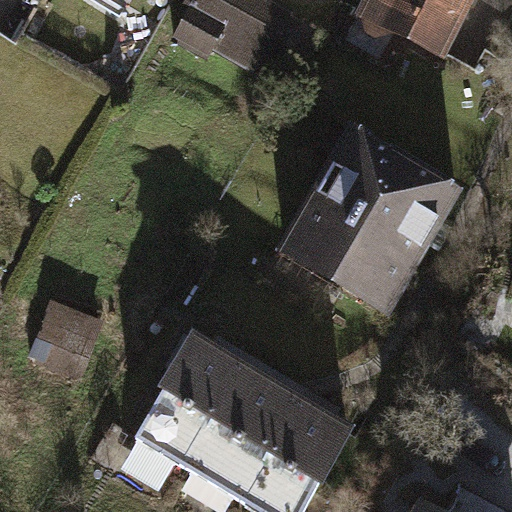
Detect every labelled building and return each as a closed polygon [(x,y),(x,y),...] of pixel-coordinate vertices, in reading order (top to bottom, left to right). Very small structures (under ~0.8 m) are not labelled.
[(261,66),(288,82),(317,32),(268,4),(269,0),(186,0),(180,10),(188,15),(174,39),(209,60),(216,48),(257,73),(261,66)] [(372,0),(365,14),(442,52),(467,0),(372,0)] [(286,251),(375,304),(400,262),(412,270),(458,194),(364,137),(344,170),(337,166),(286,251)] [(98,325),(51,307),(31,357),(62,369),(68,353),(85,359),(98,325)] [(135,437),(189,469),(246,371),(192,339),(135,437)] [(189,469),(240,499),(298,401),(246,371),(189,469)] [(301,511),(349,431),(298,401),(240,499),(262,511),(301,511)] [(445,511),(421,499),(413,511),(445,511)]
